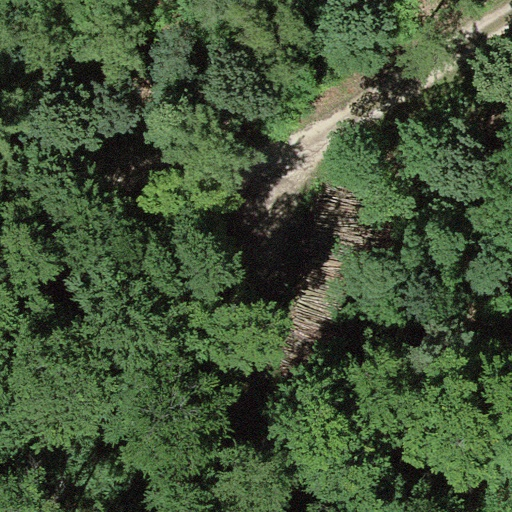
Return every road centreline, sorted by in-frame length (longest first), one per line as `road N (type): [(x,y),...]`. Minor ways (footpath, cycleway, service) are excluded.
road 1 (track): [(511,28),(251,173),(0,173)]
road 2 (track): [(251,173),(114,259),(0,300)]
